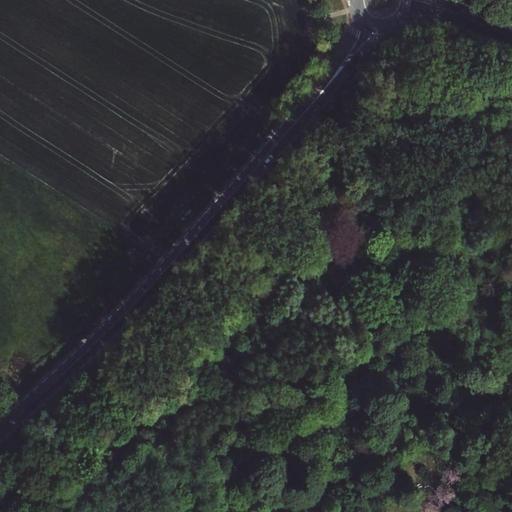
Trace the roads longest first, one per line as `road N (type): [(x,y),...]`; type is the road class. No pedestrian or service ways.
road 1 (tertiary): [(0,430),(125,311),(305,111)]
road 2 (tertiary): [(305,111),(388,23)]
